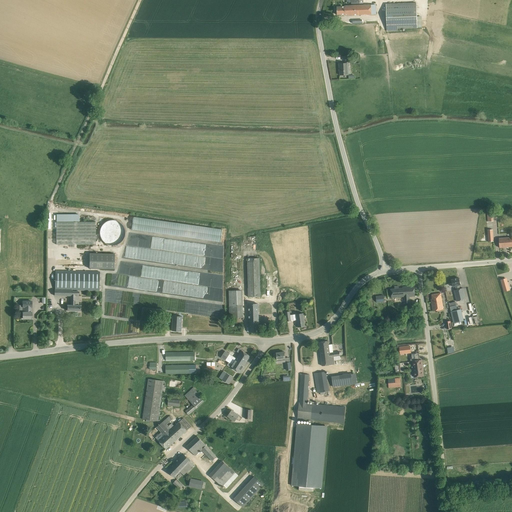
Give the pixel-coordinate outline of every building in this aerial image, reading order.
[(417,3),(386,4),(387,31),(398,31),(398,29),(417,28),(417,3)] [(345,6),(337,7),(337,15),(345,14),(345,15),(376,14),(375,5),(345,6)] [(349,66),(348,56),(342,56),(342,60),(345,60),(345,63),(339,64),(339,68),(340,68),(339,68),(339,71),(340,71),(340,75),(348,75),(348,66),(349,66)] [(221,241),(223,228),(133,216),(132,229),(221,241)] [(125,236),(125,232),(125,229),(123,226),(121,223),(119,221),(116,220),(112,220),(109,220),(106,221),(104,223),(102,226),(100,229),(100,232),(100,236),(102,239),(104,241),(106,243),(109,245),(112,245),(116,245),(119,243),(121,241),(123,239),(125,236)] [(95,230),(95,221),(56,221),(56,243),(96,243),(96,230),(95,230)] [(511,246),(511,237),(499,238),(500,247),(511,246)] [(115,254),(90,253),(89,268),(114,269),(115,254)] [(260,274),(260,273),(260,260),(260,258),(247,258),(248,297),(261,297),(260,274)] [(99,272),(55,271),(55,290),(54,290),(54,295),(70,296),(70,305),(67,305),(67,310),(75,311),(76,311),(80,311),(80,305),(76,305),(77,303),(75,303),(76,296),(79,296),(79,291),(72,291),(72,290),(99,291),(99,272)] [(504,274),(499,276),(500,279),(501,283),(502,287),(507,285),(506,282),(505,278),(504,274)] [(459,278),(451,280),(453,287),(455,286),(456,289),(454,290),(457,301),(465,299),(463,288),(460,289),(459,285),(461,285),(459,278)] [(394,289),(391,289),(391,297),(404,296),(405,304),(410,303),(409,296),(415,296),(414,286),(402,287),(402,288),(399,288),(399,286),(394,286),(394,289)] [(242,290),(229,291),(230,318),(243,317),(242,290)] [(441,293),(432,294),(432,299),(431,299),(433,311),(443,309),(441,293)] [(32,301),(23,301),(23,319),(32,319),(32,312),(30,312),(30,307),(32,307),(32,301)] [(259,332),(258,304),(249,304),(250,332),(254,332),(255,332),(259,332)] [(451,311),(454,324),(463,322),(460,309),(451,311)] [(290,311),(285,312),(287,321),(297,320),(298,327),(305,326),(303,313),(290,315),(290,311)] [(182,316),(173,315),(172,331),(181,331),(182,316)] [(323,341),(319,342),(322,366),(334,365),(333,357),(340,356),(340,352),(330,353),(328,341),(324,341),(324,342),(323,342),(323,341)] [(410,346),(399,347),(400,354),(411,353),(410,346)] [(221,357),(230,363),(232,359),(235,361),(236,360),(244,365),(250,356),(242,350),(240,353),(237,358),(225,351),(221,357)] [(196,352),(166,352),(166,361),(196,360),(196,356),(196,352)] [(284,352),(277,353),(277,356),(274,356),(275,363),(285,362),(285,359),(284,352)] [(231,367),(239,373),(244,365),(236,360),(235,361),(232,359),(230,363),(232,365),(231,367)] [(422,360),(412,361),(414,377),(424,376),(422,360)] [(196,373),(196,363),(166,363),(166,374),(196,373)] [(326,371),(314,373),(317,392),(329,391),(326,371)] [(222,380),(229,384),(233,377),(226,373),(222,380)] [(346,406),(308,403),(309,374),(301,373),(298,421),(296,421),(292,485),(299,486),(299,489),(313,490),(313,487),(323,488),(327,425),(319,425),(319,421),(344,423),(346,406)] [(351,373),(331,376),(333,387),(353,384),(351,373)] [(400,378),(388,379),(389,389),(396,388),(401,387),(400,378)] [(164,381),(148,379),(142,419),(158,421),(164,381)] [(193,388),(185,395),(193,404),(185,411),(188,415),(205,400),(193,388)] [(238,415),(232,410),(228,416),(234,421),(236,419),(239,421),(241,418),(238,415)] [(162,423),(156,427),(164,435),(158,440),(166,449),(191,427),(184,418),(174,426),(172,423),(169,426),(167,424),(173,419),(170,415),(162,423)] [(197,436),(186,446),(195,455),(201,449),(204,452),(212,460),(217,456),(215,454),(197,436)] [(195,464),(183,454),(167,470),(174,477),(180,471),(184,475),(195,464)] [(222,461),(209,475),(222,487),(235,473),(222,461)] [(254,477),(234,499),(243,507),(263,485),(254,477)] [(189,486),(202,489),(203,482),(204,481),(191,478),(189,486)] [(182,486),(176,480),(174,483),(180,489),(182,486)]
